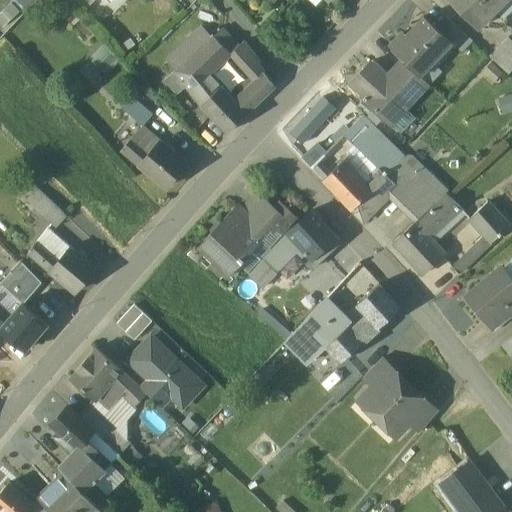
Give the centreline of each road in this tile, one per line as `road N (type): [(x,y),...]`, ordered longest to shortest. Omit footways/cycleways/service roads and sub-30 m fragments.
road 1 (residential): [(256,132),(364,242),(511,426)]
road 2 (residential): [(0,424),(256,132)]
road 3 (residential): [(296,89),(384,0)]
